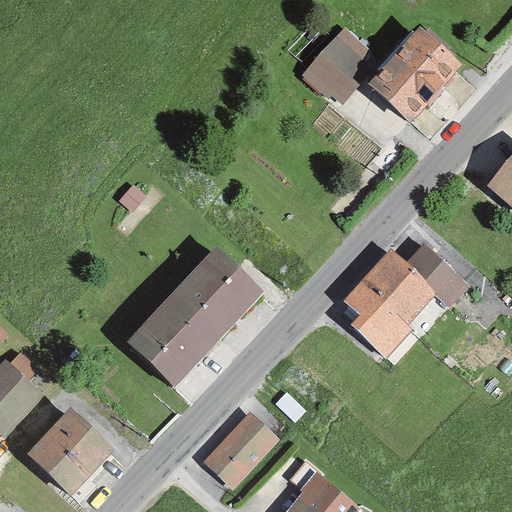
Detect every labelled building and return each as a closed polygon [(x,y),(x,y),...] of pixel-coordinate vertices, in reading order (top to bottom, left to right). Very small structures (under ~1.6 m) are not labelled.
[(422,43),(410,56),(389,79),(377,93),(411,125),(458,74),(445,62),(456,50),(436,33),(425,44),(422,43)] [(313,76),(328,91),(346,105),(373,74),(338,45),(313,76)] [(381,73),(389,79),(410,56),(402,50),(381,73)] [(326,94),(328,91),(313,76),(309,80),(326,94)] [(324,97),(326,94),(309,80),(307,82),(324,97)] [(511,172),(495,193),(511,207),(511,172)] [(136,209),(150,193),(138,183),(124,198),(136,209)] [(430,254),(412,273),(435,295),(451,309),(470,290),(430,254)] [(221,256),(177,304),(218,343),(263,295),(221,256)] [(412,273),(397,259),(368,289),(406,325),(435,295),(412,273)] [(406,325),(368,289),(349,309),(362,323),(355,331),(386,360),(411,332),(406,325)] [(175,388),(218,343),(177,304),(165,318),(159,314),(157,318),(160,321),(133,349),(175,388)] [(8,371),(0,380),(0,438),(2,440),(39,398),(8,371)] [(288,397),(277,407),(294,424),(305,414),(288,397)] [(71,420),(33,460),(72,496),(109,454),(71,420)] [(252,421),(209,465),(233,488),(275,443),(252,421)] [(355,511),(319,481),(306,496),(309,498),(296,511),(355,511)]
